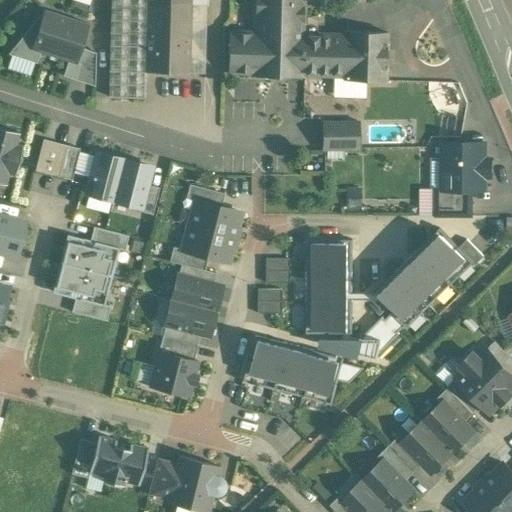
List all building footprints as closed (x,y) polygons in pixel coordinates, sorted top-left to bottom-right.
[(146,0),(112,0),(110,97),(144,98),(145,71),(144,71),(146,0)] [(146,0),(144,71),(145,71),(189,73),(190,0),(146,0)] [(208,0),(190,0),(189,73),(204,73),(206,22),(208,23),(208,0)] [(252,0),(251,31),(229,30),(228,74),(250,74),(250,75),(302,77),(303,33),(305,33),(305,16),(305,0),(252,0)] [(43,10),(8,54),(36,63),(40,52),(31,49),(43,10)] [(88,24),(43,10),(31,49),(40,52),(67,61),(76,63),(80,48),(88,24)] [(387,32),(344,31),(344,34),(342,77),(342,79),(386,81),(387,32)] [(305,33),(303,33),(302,77),(303,77),(303,76),(342,77),(344,34),(305,33)] [(80,48),(76,63),(67,61),(63,76),(94,86),(95,52),(80,48)] [(358,121),(322,121),(322,150),(358,149),(358,121)] [(19,133),(0,127),(0,183),(6,185),(8,174),(14,176),(22,145),(16,143),(19,133)] [(67,145),(42,139),(34,170),(58,177),(67,145)] [(484,142),(444,142),(444,188),(444,190),(472,190),(484,190),(484,176),(491,177),(491,158),(484,158),(484,142)] [(86,193),(113,201),(124,160),(97,152),(86,193)] [(151,167),(124,160),(113,201),(140,208),(151,167)] [(472,190),(444,190),(444,188),(436,188),(436,216),(472,216),(472,190)] [(196,200),(189,225),(233,237),(240,212),(196,200)] [(24,222),(0,215),(0,250),(16,254),(24,222)] [(227,262),(233,237),(189,225),(182,250),(227,262)] [(128,236),(93,227),(89,240),(119,248),(118,249),(124,250),(128,236)] [(440,233),(377,294),(407,324),(469,263),(440,233)] [(66,234),(59,262),(111,276),(118,249),(119,248),(89,240),(66,234)] [(349,332),(348,240),(304,241),(306,333),(349,332)] [(266,280),(289,281),(290,257),(267,257),(266,280)] [(104,304),(111,276),(59,262),(51,292),(74,298),(104,306),(104,304)] [(215,273),(181,264),(178,276),(212,284),(215,273)] [(212,284),(178,276),(171,300),(214,310),(220,286),(212,284)] [(281,311),(282,288),(257,287),(257,311),(281,311)] [(104,306),(74,298),(71,312),(106,321),(110,306),(104,304),(104,306)] [(214,310),(171,300),(165,324),(200,333),(208,334),(214,310)] [(200,333),(165,324),(162,335),(197,344),(199,338),(200,333)] [(239,381),(332,404),(344,357),(251,334),(239,381)] [(197,344),(162,335),(158,351),(193,360),(197,344)] [(511,374),(511,358),(495,341),(486,349),(511,375),(511,374)] [(511,375),(486,349),(478,358),(473,353),(460,366),(465,370),(456,379),(459,382),(489,412),(500,402),(501,404),(511,394),(509,393),(511,390),(511,375)] [(158,351),(157,351),(148,386),(189,397),(192,384),(195,385),(198,374),(195,373),(198,361),(193,360),(158,351)] [(473,413),(448,387),(437,398),(442,403),(444,401),(464,422),(473,413)] [(464,422),(444,401),(442,403),(423,422),(452,452),(473,431),(464,422)] [(404,440),(402,442),(423,463),(432,472),(452,452),(423,422),(404,440)] [(116,440),(98,435),(96,443),(88,472),(89,472),(103,476),(102,481),(122,486),(123,481),(138,485),(148,448),(130,443),(128,449),(114,445),(116,440)] [(399,435),(388,446),(413,472),(423,463),(402,442),(404,440),(399,435)] [(96,443),(80,439),(71,473),(88,478),(89,472),(88,472),(96,443)] [(413,472),(388,446),(377,457),(382,462),(384,460),(404,481),(413,472)] [(220,466),(178,456),(176,463),(168,498),(167,502),(201,511),(205,493),(213,495),(217,495),(221,494),(223,491),(225,487),(225,484),(224,480),(221,477),(218,475),(220,466)] [(176,463),(157,458),(148,493),(168,498),(176,463)] [(382,462),(363,480),(392,510),(413,490),(404,481),(384,460),(382,462)] [(511,470),(504,463),(484,482),(511,510),(511,470)] [(390,511),(392,510),(363,480),(344,499),(342,501),(353,511),(390,511)] [(511,511),(511,510),(484,482),(464,502),(473,511),(511,511)] [(201,511),(206,511),(208,511),(213,495),(205,493),(201,511)] [(353,511),(342,501),(344,499),(339,494),(328,505),(335,511),(353,511)]
